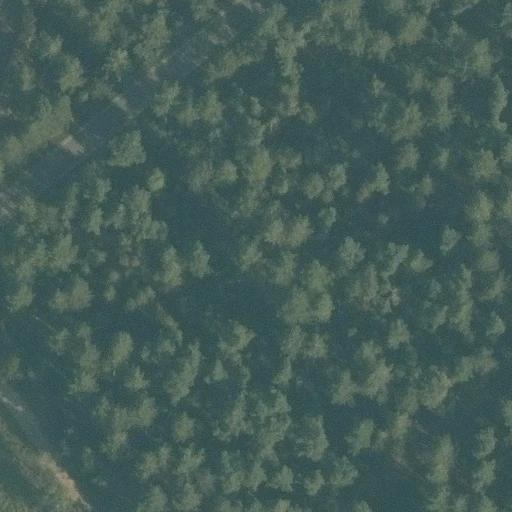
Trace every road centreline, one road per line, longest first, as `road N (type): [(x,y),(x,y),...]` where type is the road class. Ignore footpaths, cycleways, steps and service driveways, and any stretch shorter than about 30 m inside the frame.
road 1 (unclassified): [(0,214),(260,0)]
road 2 (track): [(348,511),(511,379)]
road 3 (track): [(86,511),(0,375)]
